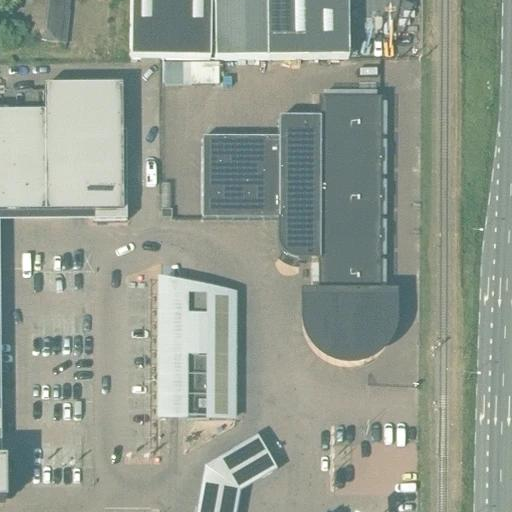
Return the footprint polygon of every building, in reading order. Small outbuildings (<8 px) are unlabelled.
[(26,0),(24,37),(65,46),(69,0),(26,0)] [(130,0),(130,61),(209,62),(209,0),(212,0),(213,61),(348,59),(347,0),(130,0)] [(219,87),(218,64),(163,65),(163,87),(219,87)] [(41,88),(41,114),(0,114),(0,505),(3,505),(3,464),(0,464),(0,444),(0,215),(91,214),(92,223),(125,222),(124,193),(120,193),(119,87),(41,88)] [(380,101),(318,100),(318,120),(278,120),(278,140),(202,140),(201,222),(277,222),(277,241),(277,243),(277,245),(277,247),(278,248),(279,250),(280,252),(281,253),(282,255),(283,256),(284,258),(286,259),(294,262),(298,263),(317,263),(317,301),(307,301),(307,321),(307,325),(308,328),(309,332),(310,335),(311,338),(313,341),(315,344),(317,347),(319,350),(322,352),(324,354),(327,356),(331,358),(334,359),(337,360),(341,361),(344,362),(348,362),(351,362),(355,361),(358,360),(361,359),(365,358),(368,357),(371,355),(374,353),(376,350),(379,348),(381,345),(383,342),(384,339),(386,336),(387,332),(388,329),(388,325),(388,322),(388,302),(379,302),(380,101)] [(185,288),(185,296),(176,296),(161,296),(160,419),(177,419),(185,419),(185,421),(208,421),(208,357),(197,357),(197,318),(208,318),(209,292),(185,288)] [(254,439),(203,469),(195,511),(235,511),(239,494),(274,473),(254,439)]
